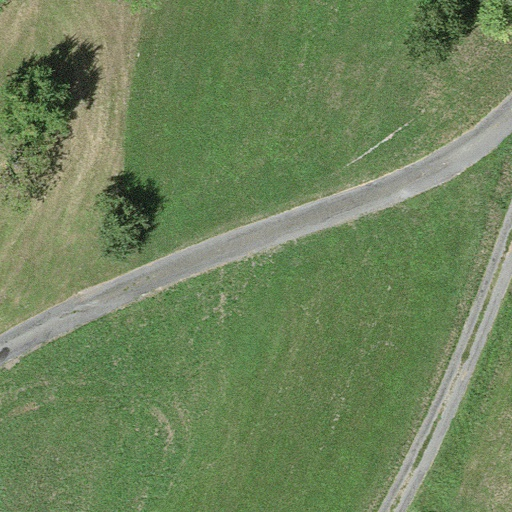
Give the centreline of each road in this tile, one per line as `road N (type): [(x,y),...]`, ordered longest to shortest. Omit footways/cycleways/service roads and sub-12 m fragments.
road 1 (track): [(0,352),(163,270),(395,185),(511,113)]
road 2 (track): [(393,511),(511,239)]
